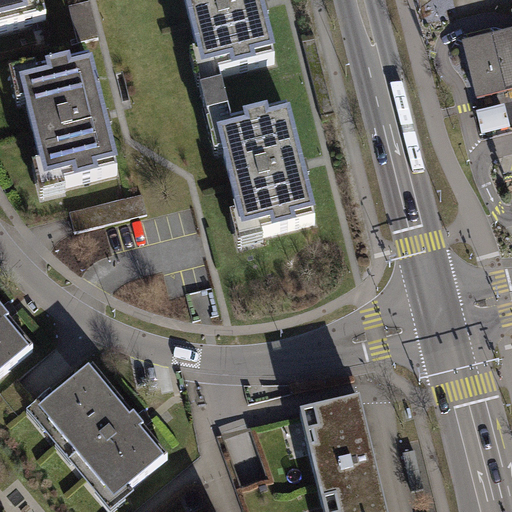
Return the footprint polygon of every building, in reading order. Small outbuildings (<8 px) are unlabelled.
[(0,0),(0,24),(39,15),(35,0),(0,0)] [(183,0),(202,79),(273,62),(258,0),(183,0)] [(476,108),(511,98),(511,31),(459,45),(476,108)] [(43,189),(115,170),(88,67),(16,86),(43,189)] [(319,225),(289,109),(219,127),(249,243),(319,225)] [(0,385),(36,356),(0,312),(0,385)] [(126,511),(180,468),(105,377),(48,424),(120,511),(126,511)] [(384,511),(357,401),(297,415),(322,511),(384,511)]
